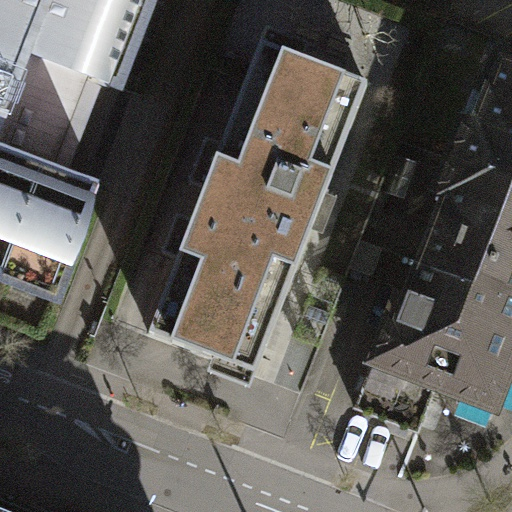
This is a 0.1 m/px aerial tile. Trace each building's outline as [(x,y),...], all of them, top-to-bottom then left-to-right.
[(0,0),(0,153),(38,167),(73,74),(113,88),(145,0),(0,0)] [(253,44),(141,335),(247,375),(359,85),(253,44)] [(511,181),(511,60),(499,56),(475,116),(467,113),(450,158),(511,181)] [(0,279),(48,298),(91,186),(38,167),(0,153),(0,279)] [(511,181),(450,158),(435,197),(444,201),(420,262),(511,297),(511,181)] [(511,360),(511,297),(420,262),(397,322),(389,319),(354,409),(386,421),(418,433),(435,388),(494,410),(511,360)]
